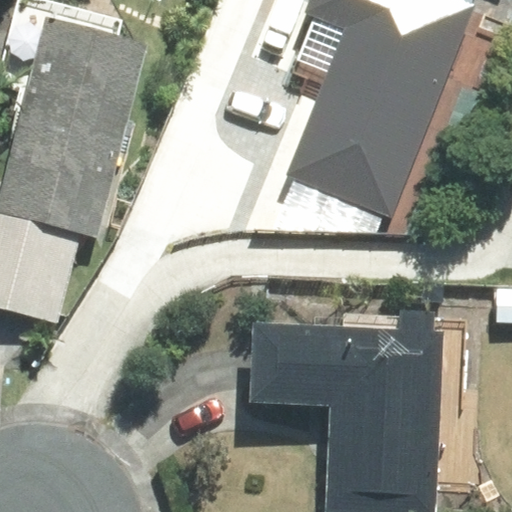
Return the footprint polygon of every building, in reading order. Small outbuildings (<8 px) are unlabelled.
[(305,8),(284,0),(237,0),(207,75),(267,99),(305,8)] [(317,0),(309,20),(348,37),(288,180),(393,223),(481,13),(474,10),(478,0),(317,0)] [(99,248),(151,59),(51,31),(0,214),(0,315),(56,331),(80,243),(99,248)] [(491,109),(462,97),(447,135),(476,146),(491,109)] [(468,313),(495,314),(495,291),(469,291),(468,313)] [(438,511),(444,342),(256,336),(253,411),(333,414),(330,511),(438,511)]
